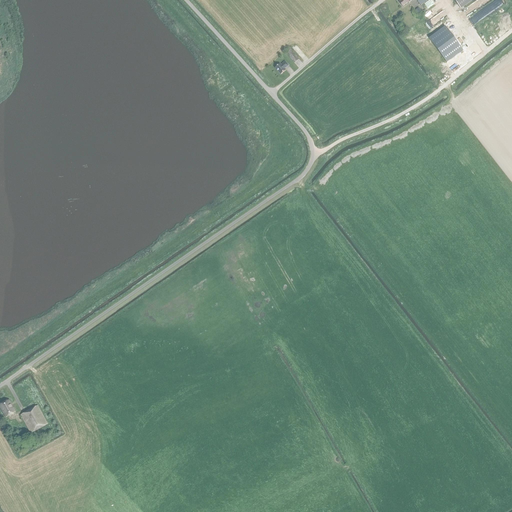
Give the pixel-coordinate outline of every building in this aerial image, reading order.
[(453,0),(460,9),(472,0),(453,0)] [(429,28),(448,17),(445,10),(426,22),(429,28)] [(445,26),(429,38),(446,63),(463,51),(445,26)] [(286,54),(294,63),(299,59),(291,50),(286,54)] [(275,68),(280,75),(286,70),(285,69),(288,66),(285,61),(281,65),(280,64),(275,68)] [(0,404),(0,408),(5,418),(16,412),(9,400),(0,404)] [(47,424),(37,406),(21,415),(31,433),(47,424)]
